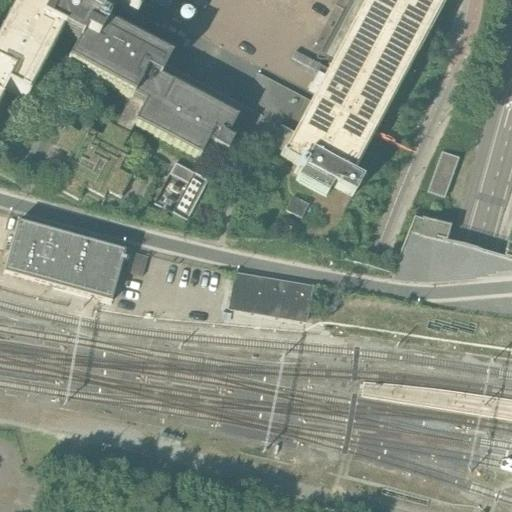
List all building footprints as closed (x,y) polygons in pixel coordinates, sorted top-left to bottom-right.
[(42,0),(38,8),(22,0),(16,0),(0,31),(0,103),(0,99),(5,90),(25,101),(55,43),(72,52),(65,66),(66,67),(67,66),(129,100),(114,129),(107,125),(101,138),(81,128),(78,134),(65,128),(55,147),(67,154),(57,174),(63,177),(56,190),(77,201),(84,189),(103,199),(107,192),(120,199),(131,178),(118,171),(128,152),(122,149),(134,126),(197,159),(196,160),(198,161),(206,145),(225,155),(231,143),(225,140),(228,135),(271,158),(273,154),(298,167),(294,174),(298,176),(295,182),(325,198),(331,187),(352,198),(361,182),(347,174),(440,0),(368,0),(296,136),(165,67),(169,59),(168,58),(167,58),(105,25),(109,17),(114,8),(134,19),(135,18),(134,17),(143,0),(42,0)] [(444,201),(459,160),(441,154),(427,194),(444,201)] [(187,221),(207,182),(175,165),(154,204),(187,221)] [(285,212),(301,220),(308,206),(293,198),(285,212)] [(16,221),(2,276),(110,306),(125,252),(16,221)] [(147,259),(131,255),(126,274),(141,278),(147,259)] [(236,277),(230,315),(312,328),(318,290),(236,277)]
